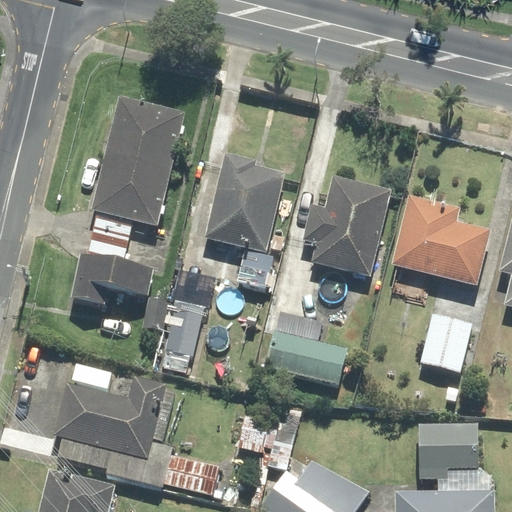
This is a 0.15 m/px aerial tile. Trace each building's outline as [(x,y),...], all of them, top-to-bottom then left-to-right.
[(189,117),(122,101),(95,209),(161,226),(189,117)] [(294,176),(228,160),(209,238),(275,254),(294,176)] [(332,209),(321,207),(315,238),(323,240),(318,263),(379,276),(397,193),(338,180),(332,209)] [(432,213),(411,208),(397,266),(484,287),(497,233),(461,224),(465,209),(435,201),(432,213)] [(135,230),(95,221),(77,304),(101,309),(105,286),(147,296),(154,266),(129,261),(135,230)] [(173,334),(179,304),(153,299),(148,329),(173,334)] [(209,306),(180,300),(179,304),(173,334),(169,356),(198,361),(209,306)] [(289,336),(279,334),(271,369),(343,385),(351,350),(327,344),(333,322),(294,313),(289,336)] [(479,326),(438,316),(426,366),(468,376),(479,326)] [(59,351),(38,346),(29,385),(49,390),(59,351)] [(181,449),(157,443),(172,386),(138,377),(133,396),(118,393),(115,404),(93,398),(95,391),(73,385),(59,439),(66,441),(61,461),(109,474),(108,478),(168,494),(170,485),(218,497),(225,471),(179,459),(181,449)] [(290,471),(304,412),(284,408),(270,466),(290,471)] [(266,456),(274,423),(250,417),(241,450),(266,456)] [(487,423),(423,420),(420,472),(485,474),(487,423)] [(305,482),(292,472),(266,506),(273,511),(361,511),(369,503),(319,464),(305,482)] [(112,511),(119,485),(53,470),(44,511),(112,511)] [(499,511),(500,496),(404,493),(403,511),(499,511)]
